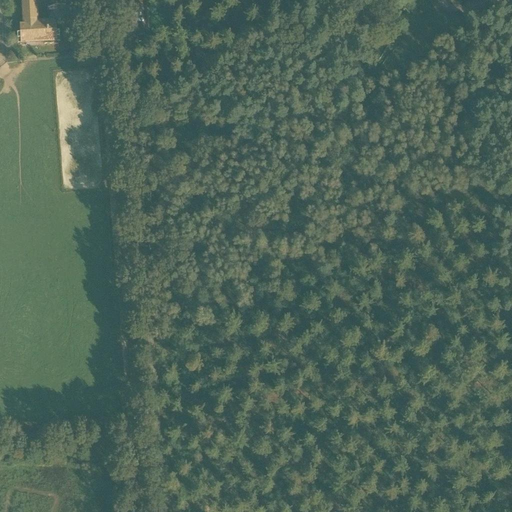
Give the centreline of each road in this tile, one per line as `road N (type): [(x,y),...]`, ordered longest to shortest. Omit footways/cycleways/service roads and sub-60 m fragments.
road 1 (track): [(128,419),(98,52)]
road 2 (track): [(128,419),(0,422)]
